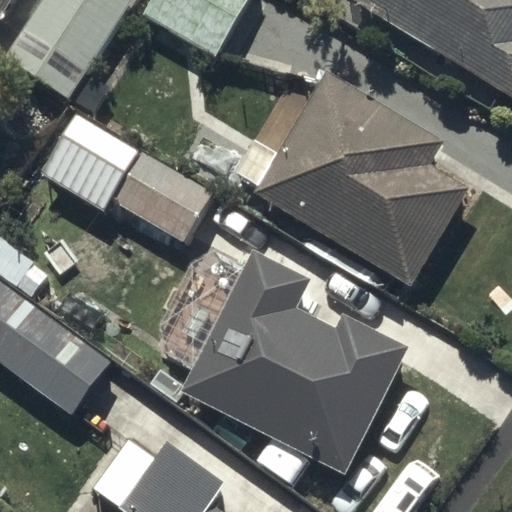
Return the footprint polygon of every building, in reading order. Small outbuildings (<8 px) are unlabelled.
[(0,0),(0,34),(10,40),(33,0),(0,0)] [(55,0),(12,69),(72,108),(134,11),(116,0),(55,0)] [(159,0),(142,27),(223,82),(231,71),(241,77),(278,22),(258,9),(263,0),(159,0)] [(511,0),(344,0),(342,4),(511,110),(511,0)] [(417,303),(477,207),(438,183),(454,159),(334,85),(282,169),(258,154),(236,190),(417,303)] [(221,205),(78,124),(42,184),(111,226),(118,215),(190,258),(221,205)] [(263,266),(188,409),(357,497),(423,370),(351,332),(346,341),(309,322),(322,297),(263,266)] [(0,283),(0,369),(80,428),(120,372),(0,283)] [(136,456),(98,509),(102,511),(229,511),(234,505),(174,462),(163,476),(136,456)]
